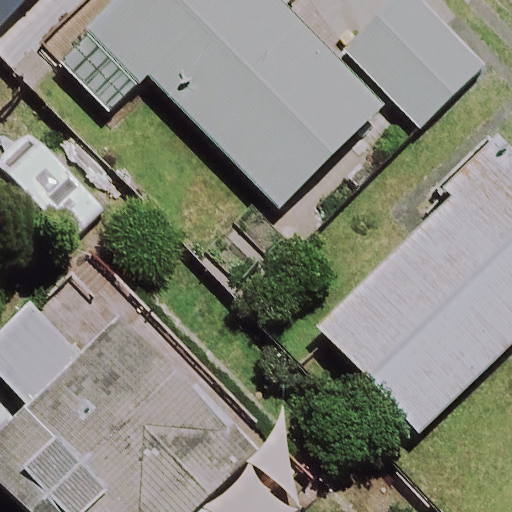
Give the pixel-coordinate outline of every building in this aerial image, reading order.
[(0,0),(0,28),(28,0),(0,0)] [(380,115),(262,0),(132,0),(95,38),(280,218),(380,115)] [(426,0),(407,0),(347,58),(430,144),(501,76),(426,0)] [(511,348),(511,170),(503,161),(321,340),(419,440),(511,348)] [(83,363),(29,308),(0,336),(0,388),(29,418),(0,446),(0,491),(20,511),(197,511),(253,458),(123,324),(83,363)] [(511,511),(511,476),(483,510),(485,511),(511,511)]
